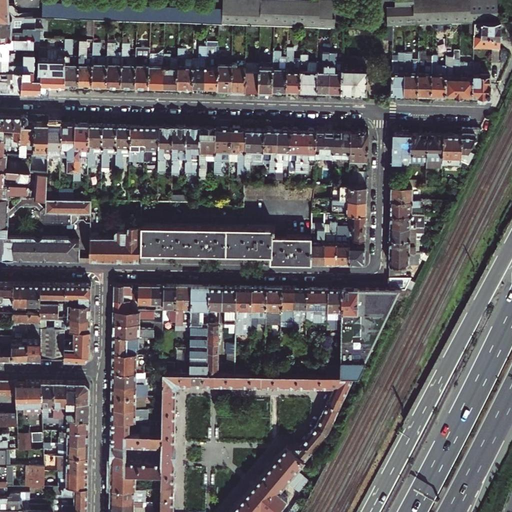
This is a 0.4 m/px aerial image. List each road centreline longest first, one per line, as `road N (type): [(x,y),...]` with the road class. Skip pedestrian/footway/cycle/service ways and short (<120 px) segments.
road 1 (residential): [(381,111),(376,274),(103,269)]
road 2 (residential): [(0,101),(381,111)]
road 3 (residential): [(182,452),(182,392),(319,393),(295,439),(286,439),(225,511)]
road 4 (trunk): [(511,245),(370,511)]
road 5 (trunk): [(511,318),(411,511)]
road 6 (trunk): [(451,511),(511,395)]
